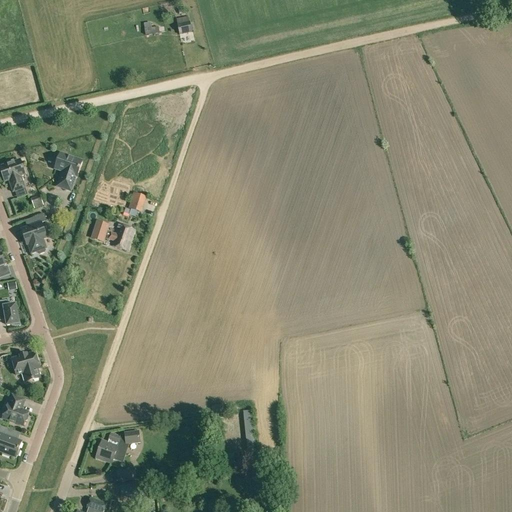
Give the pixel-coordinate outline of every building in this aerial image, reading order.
[(177,25),(179,35),(192,32),(190,22),(189,22),(188,16),(179,18),(180,24),(177,25)] [(144,29),(145,35),(159,33),(158,27),(144,29)] [(57,187),(71,191),(76,177),(77,177),(83,162),(60,154),(58,161),(55,162),(54,166),(55,168),(55,169),(63,172),(57,187)] [(9,180),(13,193),(26,188),(21,176),(26,175),(21,160),(15,163),(14,161),(7,163),(8,165),(0,167),(0,168),(5,182),(9,180)] [(128,209),(142,213),(146,197),(133,193),(128,209)] [(31,199),(35,209),(44,206),(40,196),(31,199)] [(149,205),(157,207),(159,200),(151,198),(149,205)] [(41,255),(45,253),(46,251),(46,249),(47,249),(43,240),(47,238),(42,223),(47,222),(45,214),(29,220),(32,226),(21,230),(27,246),(28,245),(31,254),(38,252),(38,254),(41,255)] [(127,251),(135,231),(119,225),(116,233),(107,231),(109,225),(98,221),(92,238),(103,242),(105,238),(114,241),(112,246),(127,251)] [(12,325),(12,326),(14,326),(16,326),(19,326),(21,326),(20,321),(19,321),(16,305),(9,306),(6,301),(0,302),(0,317),(6,317),(7,326),(12,325)] [(25,373),(28,382),(40,379),(38,369),(40,369),(40,368),(41,366),(40,362),(38,361),(36,353),(27,355),(27,354),(20,356),(20,357),(12,360),(16,376),(25,373)] [(3,419),(24,426),(28,413),(22,410),(25,400),(12,395),(9,406),(6,405),(4,412),(5,412),(3,419)] [(243,416),(248,466),(260,465),(254,415),(253,411),(242,412),(243,416)] [(0,452),(16,458),(22,442),(10,437),(12,431),(0,426),(0,452)] [(108,443),(102,441),(96,458),(112,464),(113,460),(123,463),(126,454),(123,453),(126,445),(141,443),(139,431),(124,433),(124,435),(120,436),(120,437),(111,434),(109,439),(108,443)] [(117,470),(118,482),(136,480),(135,469),(117,470)] [(120,486),(121,498),(141,496),(140,485),(139,482),(130,482),(130,486),(120,486)] [(76,511),(103,511),(106,504),(90,498),(87,508),(89,509),(87,511),(79,511),(77,511),(76,511)]
